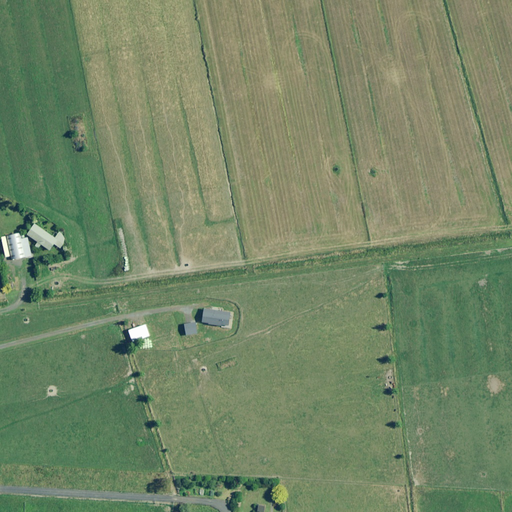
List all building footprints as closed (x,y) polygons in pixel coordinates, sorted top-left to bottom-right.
[(36,242),(34,246),(38,248),(40,245),(49,250),(56,239),(33,224),(26,235),(36,242)] [(23,238),(22,232),(6,236),(11,260),(31,256),(27,238),(23,238)] [(61,234),(57,232),(54,238),(58,240),(55,246),(60,248),(64,239),(61,234)] [(202,309),(201,324),(224,326),(224,328),(231,329),(232,312),(222,311),(222,308),(209,307),(209,309),(202,309)] [(196,333),(194,322),(182,325),(184,336),(196,333)] [(149,336),(145,324),(129,330),(133,341),(149,336)]
